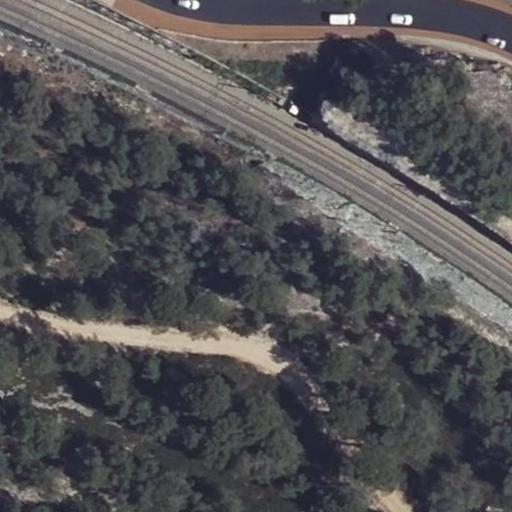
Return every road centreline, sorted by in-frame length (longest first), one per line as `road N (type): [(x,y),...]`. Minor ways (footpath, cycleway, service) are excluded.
road 1 (track): [(397,511),(277,362),(228,344),(78,332),(0,316)]
road 2 (primary): [(511,44),(402,9),(326,0)]
